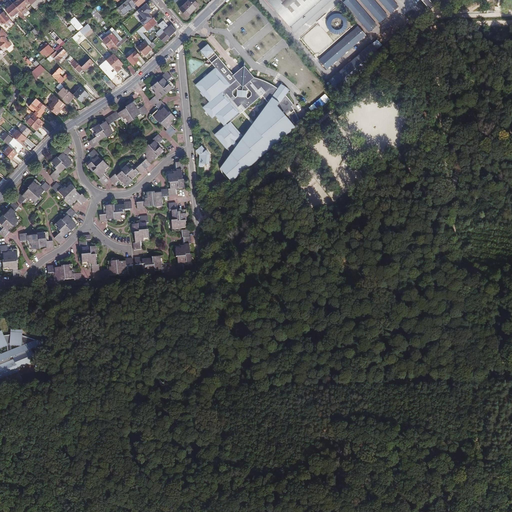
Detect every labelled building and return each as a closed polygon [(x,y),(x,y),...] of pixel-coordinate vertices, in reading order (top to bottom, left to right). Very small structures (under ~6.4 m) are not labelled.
[(27,12),(28,11),(25,7),(19,0),(17,0),(14,3),(21,12),(25,9),(27,12)] [(145,1),(144,0),(127,0),(123,3),(125,5),(124,6),(127,10),(131,7),(128,4),(132,0),(133,0),(139,6),(145,1)] [(194,0),(189,0),(180,9),(187,16),(199,4),(194,0)] [(266,0),(294,32),(331,0),(266,0)] [(355,0),(345,0),(343,2),(369,32),(377,25),(355,0)] [(374,0),(359,0),(380,23),(388,16),(374,0)] [(393,0),(378,0),(391,13),(399,6),(393,0)] [(421,0),(430,10),(440,0),(421,0)] [(21,12),(14,3),(7,9),(13,16),(17,12),(22,18),(25,16),(21,12)] [(99,25),(104,20),(100,14),(104,10),(103,5),(101,3),(89,14),(99,25)] [(153,10),(147,3),(138,10),(145,18),(141,21),(144,24),(152,17),(149,13),(153,10)] [(4,12),(0,15),(0,22),(2,25),(4,23),(6,26),(11,22),(9,19),(10,18),(4,12)] [(143,25),(137,31),(146,41),(149,45),(151,43),(143,33),(147,30),(148,30),(157,22),(154,19),(156,17),(155,16),(153,18),(144,26),(143,25)] [(80,27),(82,25),(80,22),(75,17),(70,21),(78,29),(80,27)] [(165,30),(169,26),(163,20),(159,25),(162,28),(156,33),(159,36),(165,30)] [(92,29),(89,24),(84,27),(81,31),(83,33),(84,35),(92,29)] [(166,31),(160,36),(162,39),(164,42),(170,37),(169,36),(176,29),(172,24),(169,26),(165,30),(166,31)] [(358,26),(319,60),(327,69),(366,35),(358,26)] [(8,35),(1,27),(0,32),(0,34),(1,36),(0,39),(0,45),(0,46),(3,43),(10,51),(15,47),(6,37),(8,35)] [(35,28),(32,30),(38,37),(41,34),(35,28)] [(108,36),(118,47),(127,39),(128,38),(126,36),(123,39),(120,42),(116,37),(119,34),(115,30),(111,34),(108,36)] [(120,49),(118,47),(108,36),(105,32),(99,36),(103,40),(110,49),(113,46),(118,51),(120,49)] [(55,33),(52,35),(58,42),(61,39),(55,33)] [(99,36),(96,33),(93,35),(100,43),(103,40),(99,36)] [(61,38),(65,44),(73,37),(71,35),(70,36),(69,34),(65,37),(64,36),(61,38)] [(377,39),(371,44),(376,50),(382,45),(377,39)] [(144,55),(152,48),(149,45),(146,41),(138,47),(144,55)] [(370,43),(328,80),(337,91),(379,55),(370,43)] [(48,56),(55,50),(51,46),(50,47),(48,45),(46,44),(42,48),(43,50),(41,52),(44,55),(46,53),(48,56)] [(208,59),(212,64),(219,57),(215,52),(214,51),(208,44),(200,50),(208,59)] [(51,56),(54,59),(55,59),(58,63),(63,58),(64,59),(66,58),(65,56),(68,54),(62,47),(51,56)] [(103,47),(98,51),(104,59),(109,55),(103,47)] [(135,51),(126,58),(133,66),(138,61),(136,58),(139,55),(135,51)] [(114,53),(106,60),(117,73),(122,69),(120,68),(124,64),(114,53)] [(81,67),(74,59),(71,62),(80,72),(83,69),(81,67)] [(83,69),(85,71),(93,63),(90,59),(81,67),(83,69)] [(233,181),(296,128),(284,114),(293,107),(294,106),(286,95),(289,90),(283,84),(278,88),(271,84),(269,83),(260,79),(258,78),(257,78),(252,76),(250,74),(247,71),(244,67),(242,69),(236,74),(235,75),(224,63),(221,65),(218,62),(214,65),(216,68),(197,85),(202,92),(201,93),(204,96),(205,95),(211,102),(204,108),(213,118),(216,115),(224,125),(227,123),(228,125),(215,135),(228,151),(225,159),(221,167),(225,172),(228,177),(233,181)] [(29,74),(36,80),(46,70),(40,65),(29,74)] [(133,75),(136,73),(130,66),(127,68),(133,75)] [(59,69),(52,76),(61,84),(68,77),(66,75),(63,78),(64,78),(63,79),(59,75),(63,72),(59,69)] [(159,111),(158,110),(153,114),(160,122),(161,121),(168,128),(167,129),(172,135),(177,130),(172,125),(171,123),(172,122),(173,122),(174,121),(178,118),(171,110),(170,111),(166,106),(166,105),(162,99),(161,100),(159,99),(167,92),(168,93),(175,85),(171,81),(170,82),(168,80),(169,79),(173,75),(168,70),(163,75),(164,76),(159,81),(159,80),(151,87),(154,91),(155,92),(156,92),(158,93),(156,95),(151,100),(156,105),(157,104),(160,108),(162,109),(159,111)] [(113,91),(117,88),(109,80),(106,83),(113,91)] [(83,87),(92,96),(94,94),(85,85),(83,87)] [(73,95),(65,87),(58,94),(68,104),(75,97),(73,95)] [(87,99),(90,96),(81,87),(73,95),(75,97),(81,103),(86,98),(87,99)] [(48,108),(57,115),(62,109),(60,108),(64,104),(55,96),(51,102),(52,103),(48,108)] [(320,98),(313,104),(315,107),(323,102),(320,98)] [(36,111),(34,114),(39,118),(41,115),(45,110),(44,109),(46,106),(37,99),(29,107),(34,110),(34,109),(36,111)] [(97,136),(96,137),(90,141),(94,147),(100,143),(99,141),(107,135),(108,136),(116,130),(113,125),(111,126),(110,124),(112,123),(121,116),(123,115),(125,117),(124,117),(125,119),(128,123),(137,117),(136,116),(142,112),(143,114),(148,110),(145,104),(141,107),(139,108),(137,106),(139,105),(136,100),(127,105),(127,106),(119,112),(118,110),(106,118),(107,120),(101,124),(101,123),(92,129),(94,133),(95,134),(96,133),(97,136)] [(16,102),(10,111),(18,116),(24,107),(16,102)] [(284,114),(296,128),(300,124),(298,118),(296,112),(293,107),(284,114)] [(40,126),(44,122),(40,118),(39,118),(34,114),(26,124),(34,131),(39,125),(40,126)] [(10,124),(1,117),(0,119),(1,121),(0,122),(0,126),(5,130),(10,124)] [(31,131),(23,124),(18,130),(26,137),(31,131)] [(9,146),(10,146),(12,143),(10,142),(13,139),(6,133),(1,139),(9,146)] [(116,183),(119,179),(121,178),(123,180),(121,181),(125,186),(133,179),(132,178),(140,171),(141,173),(152,163),(151,161),(158,154),(159,155),(167,148),(162,143),(161,145),(159,143),(161,141),(164,138),(159,133),(154,137),(156,139),(151,144),(150,143),(142,150),(145,153),(146,155),(147,154),(149,156),(147,158),(136,167),(135,169),(133,167),(134,166),(133,165),(130,162),(122,169),(123,169),(118,174),(116,173),(111,177),(116,183)] [(201,156),(198,167),(204,168),(203,170),(210,171),(213,163),(210,160),(212,154),(207,149),(206,150),(200,142),(198,144),(200,147),(197,150),(201,156)] [(57,169),(56,171),(51,176),(55,181),(60,175),(59,174),(66,167),(67,168),(75,160),(71,156),(69,157),(67,155),(69,154),(72,150),(67,145),(62,150),(64,151),(58,156),(50,163),(53,166),(55,168),(55,167),(57,169)] [(12,159),(17,152),(10,146),(9,146),(4,153),(12,159)] [(93,160),(91,159),(87,163),(93,171),(94,170),(101,177),(100,179),(105,184),(110,179),(105,174),(104,172),(105,171),(106,171),(107,170),(111,167),(104,159),(103,160),(98,155),(99,154),(95,149),(90,153),(93,157),(95,158),(93,160)] [(147,199),(144,200),(138,200),(138,208),(145,207),(145,205),(155,204),(156,205),(166,204),(165,198),(163,198),(163,195),(165,195),(177,194),(176,189),(176,186),(179,186),(179,188),(185,188),(184,177),(183,167),(185,167),(184,160),(177,160),(178,168),(178,170),(175,170),(175,169),(173,170),(169,170),(170,180),(171,180),(171,187),(162,188),(162,190),(155,191),(155,190),(145,191),(145,195),(145,197),(147,197),(147,199)] [(22,204),(26,199),(28,197),(30,199),(29,200),(30,201),(34,204),(41,196),(40,195),(45,190),(46,192),(51,187),(46,182),(42,185),(41,187),(39,185),(40,184),(36,180),(29,187),(29,188),(22,195),(21,194),(16,199),(22,204)] [(64,189),(63,187),(58,182),(53,187),(58,192),(59,191),(66,198),(65,198),(73,206),(77,202),(76,201),(78,198),(79,200),(83,203),(88,198),(83,193),(81,195),(77,190),(78,189),(70,182),(67,185),(66,186),(67,187),(64,189)] [(107,213),(105,213),(101,214),(101,221),(108,220),(108,218),(115,217),(115,218),(125,217),(125,213),(125,211),(124,211),(124,208),(126,208),(132,207),(132,200),(125,201),(125,203),(115,204),(115,203),(105,204),(105,210),(107,210),(107,213)] [(4,215),(0,218),(0,225),(1,227),(3,225),(4,227),(3,228),(0,231),(5,237),(10,231),(9,230),(13,225),(14,226),(21,218),(18,215),(16,214),(14,213),(15,211),(20,206),(15,201),(10,206),(11,208),(4,215)] [(174,229),(180,229),(179,226),(182,226),(187,226),(186,219),(188,219),(187,208),(182,209),(181,209),(178,210),(178,208),(177,201),(170,202),(171,209),(172,208),(174,219),(173,219),(174,229)] [(62,231),(60,232),(55,237),(60,242),(65,237),(64,236),(71,229),(72,230),(79,222),(75,218),(74,219),(72,217),(73,216),(76,213),(71,207),(67,212),(68,213),(63,218),(62,217),(55,225),(58,228),(59,229),(60,229),(62,231)] [(137,242),(134,242),(135,249),(142,249),(142,241),(142,239),(144,239),(144,240),(146,239),(151,239),(150,228),(149,228),(148,222),(149,221),(149,214),(142,215),(142,220),(143,222),(140,222),(140,220),(133,221),(134,232),(136,232),(137,242)] [(185,269),(185,264),(185,262),(188,262),(188,264),(194,263),(193,252),(191,252),(191,242),(192,242),(192,235),(191,235),(190,228),(183,228),(183,236),(185,236),(185,243),(186,245),(184,245),(183,244),(181,245),(177,245),(177,255),(178,255),(179,262),(178,262),(178,270),(185,269)] [(21,240),(28,239),(30,239),(31,242),(30,242),(30,244),(30,248),(40,248),(41,246),(47,246),(47,248),(54,247),(54,240),(49,240),(47,240),(47,238),(49,238),(48,231),(38,232),(38,233),(28,234),(28,233),(20,233),(21,240)] [(92,263),(92,265),(93,272),(100,271),(100,264),(98,264),(97,254),(98,254),(96,244),(90,244),(90,246),(88,246),(88,245),(87,240),(91,239),(91,235),(85,236),(85,240),(80,241),(81,247),(83,247),(83,254),(82,254),(83,264),(88,264),(89,264),(89,263),(92,263)] [(9,252),(9,250),(8,245),(1,246),(1,253),(4,253),(4,259),(3,259),(4,270),(9,270),(10,269),(10,268),(13,268),(13,270),(14,277),(21,277),(20,270),(19,270),(18,260),(19,260),(18,249),(12,250),(12,252),(9,252)] [(143,256),(136,257),(137,264),(144,263),(146,263),(146,266),(146,268),(146,272),(156,271),(156,270),(163,269),(163,271),(170,271),(169,263),(165,264),(163,264),(162,261),(164,261),(164,255),(153,256),(153,257),(143,258),(143,256)] [(133,257),(126,258),(126,260),(120,260),(109,261),(110,265),(110,267),(111,267),(111,269),(109,270),(102,270),(102,277),(109,277),(109,275),(119,274),(119,275),(130,274),(129,267),(128,268),(127,265),(129,265),(134,264),(133,257)] [(56,275),(54,275),(55,281),(65,280),(65,279),(75,278),(75,280),(82,279),(81,272),(75,273),(72,273),(72,271),(73,270),(73,268),(72,264),(62,265),(62,266),(55,267),(55,265),(48,266),(49,273),(54,272),(55,272),(56,275)] [(0,379),(18,370),(18,369),(27,364),(27,358),(30,357),(30,349),(32,348),(32,344),(20,344),(20,332),(8,332),(8,336),(2,336),(0,332),(0,379)]
